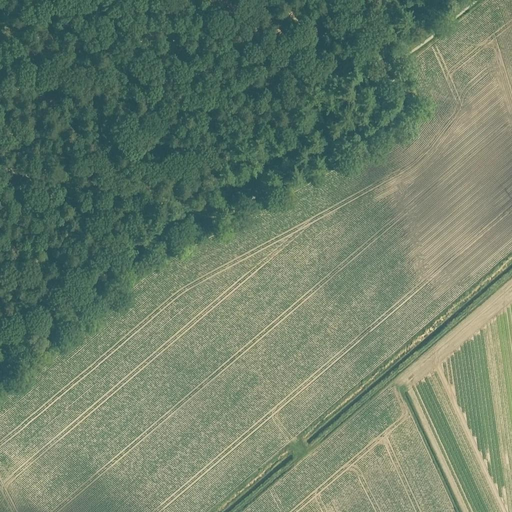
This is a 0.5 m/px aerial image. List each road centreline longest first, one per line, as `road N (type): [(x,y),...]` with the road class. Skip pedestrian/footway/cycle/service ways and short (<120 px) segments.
road 1 (track): [(462,0),(200,215)]
road 2 (track): [(185,206),(146,187),(43,172),(0,155)]
